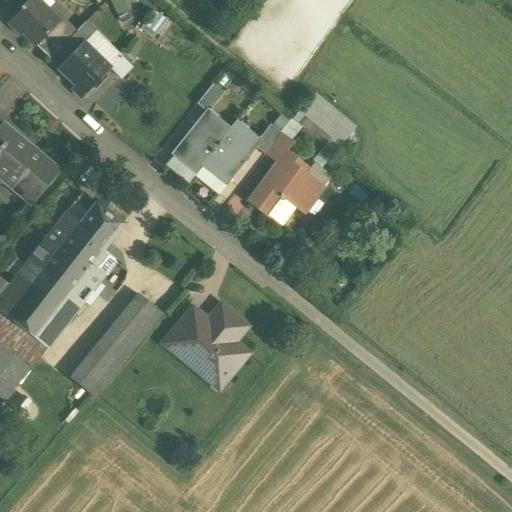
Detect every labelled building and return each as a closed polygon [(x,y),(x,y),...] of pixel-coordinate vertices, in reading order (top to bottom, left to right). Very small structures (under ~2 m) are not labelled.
[(58,22),(34,0),(27,0),(18,10),(19,11),(9,23),(34,47),(58,22)] [(107,0),(119,23),(139,14),(132,0),(107,0)] [(150,14),(147,31),(162,34),(165,16),(150,14)] [(58,22),(34,47),(49,61),(67,43),(73,36),(58,22)] [(115,60),(81,28),(73,36),(67,43),(76,52),(83,45),(107,69),(115,60)] [(67,43),(49,61),(58,70),(76,52),(67,43)] [(107,69),(83,45),(76,52),(58,70),(83,95),(108,70),(107,69)] [(212,85),(196,105),(204,112),(206,110),(208,112),(223,94),(212,85)] [(334,149),(354,127),(313,91),(280,129),(290,137),(303,123),(334,149)] [(204,112),(170,156),(194,175),(200,168),(230,130),(208,112),(206,110),(204,112)] [(258,140),(236,123),(230,130),(200,168),(224,187),(255,149),(261,142),(258,140)] [(57,171),(3,126),(0,130),(0,179),(29,204),(57,171)] [(279,135),(268,127),(258,140),(261,142),(255,149),(263,156),(279,135)] [(279,135),(263,156),(273,163),(289,143),(279,135)] [(321,188),(282,158),(247,205),(265,219),(278,200),(281,203),(283,201),(301,215),(321,188)] [(122,226),(95,205),(79,226),(66,215),(56,228),(69,238),(73,233),(100,254),(101,253),(122,226)] [(69,238),(56,228),(15,280),(68,322),(114,263),(101,253),(100,254),(73,233),(69,238)] [(68,322),(15,280),(8,288),(0,298),(0,314),(32,340),(45,350),(68,322)] [(0,280),(0,349),(15,362),(32,340),(0,314),(0,298),(8,288),(0,280)] [(162,315),(137,295),(124,311),(149,331),(162,315)] [(201,329),(185,350),(186,351),(225,383),(248,356),(234,344),(246,329),(220,307),(201,329)] [(124,311),(69,379),(94,399),(149,331),(124,311)] [(186,317),(163,345),(180,359),(186,351),(185,350),(201,329),(186,317)] [(45,350),(32,340),(15,362),(28,372),(45,350)] [(15,362),(0,349),(0,401),(3,404),(28,372),(15,362)]
